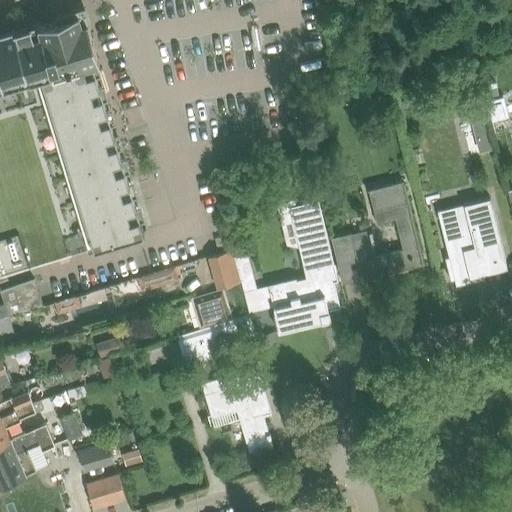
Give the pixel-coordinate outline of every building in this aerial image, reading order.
[(0,273),(139,232),(146,230),(145,227),(142,228),(136,207),(128,182),(92,62),(93,62),(97,60),(100,60),(99,57),(94,39),(93,36),(89,22),(88,19),(85,20),(82,21),(80,13),(79,11),(75,12),(59,17),(58,16),(55,17),(40,22),(40,21),(15,28),(15,27),(0,31),(0,273)] [(378,94),(375,102),(386,107),(389,98),(378,94)] [(504,94),(488,98),(492,118),(509,114),(504,94)] [(485,116),(472,120),(480,151),(493,148),(485,116)] [(332,235),(334,244),(339,264),(358,259),(361,271),(359,271),(361,277),(424,262),(412,213),(413,213),(405,179),(370,187),(378,221),(384,220),(384,219),(396,217),(404,247),(376,254),(373,241),(375,240),(372,229),(369,229),(370,232),(353,236),(352,230),(332,235)] [(456,284),(473,280),(472,276),(481,274),(482,278),(484,277),(481,268),(505,262),(506,266),(507,266),(490,196),(464,203),(467,215),(454,218),(453,216),(449,217),(450,219),(443,221),(440,209),(438,209),(456,284)] [(295,276),(269,283),(278,323),(277,324),(279,329),(324,318),(322,310),(340,305),(315,199),(286,206),(301,269),(294,271),(295,276)] [(234,248),(208,255),(217,287),(243,280),(237,258),(234,248)] [(249,255),(237,258),(243,280),(245,290),(258,287),(249,255)] [(160,269),(137,276),(141,289),(164,283),(160,269)] [(0,316),(5,315),(8,314),(43,303),(35,278),(1,290),(6,302),(0,304),(0,316)] [(194,297),(202,324),(231,315),(223,288),(194,297)] [(70,297),(57,301),(60,311),(73,307),(70,297)] [(186,364),(233,350),(238,371),(201,381),(211,416),(237,408),(250,453),(273,446),(264,413),(270,411),(270,413),(272,413),(257,365),(246,368),(239,342),(258,336),(251,312),(177,334),(186,364)] [(0,333),(5,332),(3,324),(10,322),(8,314),(5,315),(0,316),(0,333)] [(96,342),(100,355),(126,347),(123,334),(96,342)] [(98,360),(103,376),(115,372),(110,356),(98,360)] [(0,385),(11,383),(6,371),(7,371),(2,359),(0,359),(0,385)] [(0,415),(37,399),(33,389),(12,398),(11,395),(0,400),(0,415)] [(67,391),(42,397),(45,409),(70,402),(67,391)] [(0,443),(47,423),(46,422),(12,437),(7,426),(22,419),(21,417),(44,407),(40,398),(37,399),(0,415),(0,443)] [(59,416),(68,437),(83,431),(74,410),(59,416)] [(47,423),(0,443),(0,484),(36,468),(28,448),(40,443),(44,450),(56,445),(47,423)] [(109,441),(95,445),(101,465),(116,461),(109,441)] [(119,473),(103,478),(110,502),(126,497),(119,473)] [(86,483),(88,488),(94,507),(110,502),(103,478),(86,483)]
